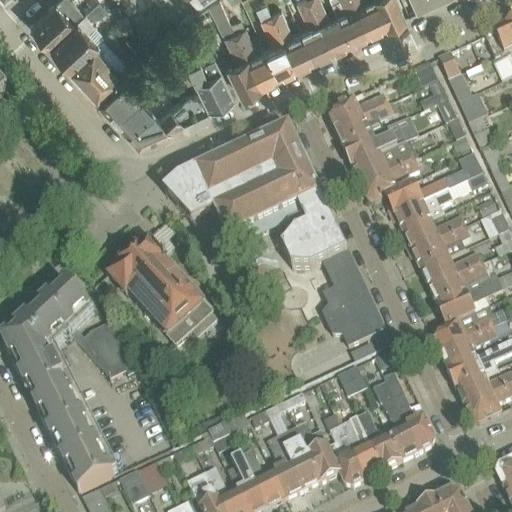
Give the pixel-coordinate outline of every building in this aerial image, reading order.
[(74,23),(86,12),(81,11),(70,0),(57,0),(42,14),(42,13),(34,21),(29,26),(46,44),(71,20),(74,23)] [(121,0),(126,5),(128,7),(125,9),(129,13),(135,8),(133,0),(121,0)] [(189,0),(198,9),(210,0),(189,0)] [(301,32),(314,60),(332,52),(307,0),(303,0),(297,3),(309,28),(301,32)] [(307,0),(332,52),(351,43),(337,15),(330,18),(321,0),(307,0)] [(335,0),(331,2),(337,15),(351,43),(369,35),(351,0),(335,0)] [(351,0),(369,35),(387,26),(374,0),(369,0),(366,1),(365,0),(351,0)] [(374,0),(387,26),(405,18),(396,0),(374,0)] [(409,0),(415,12),(441,0),(409,0)] [(48,46),(69,69),(104,37),(92,24),(91,17),(98,16),(106,9),(98,1),(86,12),(74,23),(48,46)] [(271,15),(296,69),(314,60),(301,32),(293,36),(281,10),(271,15)] [(190,14),(177,23),(183,31),(196,23),(190,14)] [(227,67),(241,95),(260,86),(234,33),(231,26),(225,14),(215,19),(236,63),(227,67)] [(265,49),(278,78),(296,69),(271,15),(261,20),(273,46),(265,49)] [(231,26),(234,33),(243,29),(240,21),(231,26)] [(234,33),(260,86),(278,78),(265,49),(257,53),(245,28),(243,29),(234,33)] [(504,59),(505,60),(511,56),(511,28),(511,29),(486,41),(496,63),(504,59)] [(104,37),(69,69),(95,97),(121,73),(128,66),(111,47),(119,40),(110,31),(104,37)] [(131,46),(125,52),(130,58),(126,62),(129,65),(140,55),(131,46)] [(197,55),(184,61),(185,62),(194,80),(193,81),(208,110),(217,105),(221,104),(233,98),(215,58),(201,64),(197,55)] [(462,80),(451,57),(439,63),(450,85),(462,80)] [(193,81),(194,80),(185,62),(173,68),(181,81),(187,83),(193,81)] [(123,78),(98,101),(113,117),(151,81),(160,76),(155,67),(140,76),(130,85),(123,78)] [(417,73),(415,74),(424,93),(430,91),(439,86),(430,67),(417,73)] [(113,117),(127,133),(152,109),(145,101),(154,93),(174,81),(168,71),(160,76),(151,81),(113,117)] [(460,108),(472,102),(462,80),(450,85),(460,108)] [(434,100),(421,106),(425,116),(438,110),(449,104),(439,86),(430,91),(434,100)] [(152,109),(127,133),(135,142),(137,143),(139,142),(142,141),(167,129),(173,127),(199,115),(187,92),(170,109),(162,100),(152,109)] [(472,102),(460,108),(470,129),(484,123),(490,121),(480,99),(472,102)] [(335,135),(389,110),(385,100),(359,112),(354,103),(332,113),(329,121),(335,135)] [(448,128),(458,123),(449,104),(438,110),(447,128),(448,128)] [(389,110),(336,135),(344,154),(384,135),(380,127),(399,118),(394,108),(389,110)] [(458,123),(448,128),(456,146),(466,141),(458,123)] [(484,123),(470,129),(482,155),(496,149),(489,133),(484,123)] [(384,135),(344,154),(353,172),(392,154),(406,148),(397,129),(384,135)] [(168,195),(166,197),(168,200),(168,199),(194,227),(211,264),(213,263),(213,262),(303,219),(308,229),(296,235),(283,251),(293,272),(314,273),(324,268),(348,257),(290,133),(287,134),(287,135),(180,185),(169,195),(168,195)] [(456,146),(452,148),(457,159),(472,152),(466,141),(456,146)] [(493,177),(503,172),(506,171),(496,149),(482,155),(493,177)] [(392,154),(353,172),(361,190),(415,165),(418,164),(413,154),(396,162),(392,154)] [(386,201),(386,202),(395,220),(448,195),(469,185),(484,178),(475,158),(460,166),(464,175),(444,185),(419,197),(414,188),(398,195),(386,201)] [(376,207),(386,202),(386,201),(398,195),(394,188),(420,176),(415,165),(361,190),(368,204),(376,207)] [(511,190),(503,172),(493,177),(503,199),(511,195),(511,190)] [(484,178),(469,185),(474,196),(489,189),(484,178)] [(395,220),(403,239),(432,225),(446,219),(443,210),(453,205),(448,195),(395,220)] [(511,195),(503,199),(511,218),(511,195)] [(478,211),(484,223),(498,216),(493,205),(478,211)] [(510,234),(503,219),(492,224),(499,239),(510,234)] [(403,239),(412,257),(466,232),(461,222),(436,233),(432,225),(403,239)] [(412,257),(421,276),(449,262),(466,254),(462,246),(471,242),(466,232),(412,257)] [(499,239),(498,239),(503,249),(507,258),(511,255),(511,237),(510,234),(499,239)] [(117,272),(109,279),(127,299),(130,297),(177,350),(192,336),(207,323),(213,329),(219,325),(213,318),(214,317),(167,265),(168,264),(150,243),(149,243),(142,250),(140,247),(114,270),(117,272)] [(330,311),(324,319),(334,340),(344,340),(349,352),(373,340),(380,355),(392,349),(348,257),(324,268),(336,294),(325,299),(330,311)] [(421,276),(429,294),(484,269),(478,258),(453,270),(449,262),(421,276)] [(429,294),(438,312),(467,299),(466,298),(498,283),(490,266),(484,269),(429,294)] [(438,312),(446,330),(447,331),(459,325),(475,318),(471,309),(511,289),(511,276),(498,283),(466,298),(467,299),(438,312)] [(6,348),(5,350),(24,387),(38,415),(80,497),(114,480),(73,398),(66,384),(50,353),(68,337),(69,336),(75,330),(92,315),(66,286),(63,289),(56,295),(42,309),(16,333),(16,334),(16,340),(6,348)] [(475,318),(459,325),(447,331),(446,330),(436,335),(433,343),(439,356),(506,325),(509,324),(504,314),(494,319),(490,311),(475,318)] [(511,335),(506,325),(439,356),(448,375),(476,362),(472,354),(498,341),(511,335)] [(75,330),(69,336),(72,340),(103,374),(107,370),(113,382),(110,383),(111,384),(126,376),(129,380),(137,376),(112,327),(92,337),(92,338),(87,343),(79,334),(75,330)] [(448,375),(457,394),(485,380),(498,374),(494,366),(507,360),(511,357),(511,344),(502,349),(476,362),(448,375)] [(381,376),(400,367),(395,354),(375,364),(381,376)] [(356,373),(338,382),(343,393),(362,384),(356,373)] [(511,376),(489,388),(485,380),(457,394),(465,412),(511,389),(511,376)] [(395,377),(384,382),(386,388),(419,457),(433,450),(436,442),(425,419),(416,424),(395,377)] [(332,385),(322,390),(325,397),(336,392),(332,385)] [(386,388),(373,394),(380,409),(383,410),(395,436),(389,439),(402,466),(403,465),(419,457),(386,388)] [(480,428),(502,417),(498,408),(511,401),(511,389),(465,412),(472,425),(480,428)] [(303,399),(284,408),(287,415),(306,405),(303,399)] [(284,408),(266,417),(269,423),(279,418),(287,415),(284,408)] [(266,417),(252,423),(256,432),(270,425),(269,423),(266,417)] [(369,417),(359,423),(371,448),(384,475),(388,473),(391,471),(398,468),(402,466),(389,439),(381,442),(369,417)] [(208,438),(209,437),(226,429),(227,428),(223,419),(204,429),(208,438)] [(227,428),(226,429),(231,439),(250,429),(248,425),(245,420),(227,428)] [(336,420),(326,425),(337,449),(329,453),(335,465),(341,477),(340,478),(345,488),(352,490),(353,491),(365,484),(340,432),(341,431),(338,424),(336,420)] [(341,431),(340,432),(365,484),(384,475),(371,448),(359,423),(344,430),(341,431)] [(322,486),(340,478),(341,477),(335,465),(327,449),(321,437),(313,441),(307,428),(296,433),(308,459),(322,486)] [(231,439),(226,429),(209,437),(211,442),(215,449),(232,440),(231,439)] [(288,437),(278,442),(304,495),(322,486),(296,434),(288,437)] [(193,450),(198,460),(216,451),(215,449),(211,442),(193,450)] [(287,504),(304,495),(278,442),(269,447),(281,473),(273,477),(287,504)] [(186,466),(198,460),(193,450),(181,456),(186,466)] [(267,511),(271,511),(287,504),(273,477),(265,480),(253,455),(242,461),(267,511)] [(169,461),(157,467),(163,478),(175,472),(169,461)] [(245,511),(267,511),(242,461),(232,466),(236,473),(229,477),(237,495),(245,511)] [(511,488),(511,465),(500,471),(497,479),(504,492),(511,488)] [(157,467),(138,476),(145,488),(164,479),(163,478),(157,467)] [(223,511),(245,511),(237,495),(229,499),(217,474),(207,479),(223,511)] [(138,476),(120,484),(133,511),(151,502),(145,488),(138,476)] [(189,488),(200,511),(223,511),(207,479),(189,488)] [(116,498),(112,488),(101,493),(106,503),(116,498)] [(110,511),(106,503),(101,493),(83,502),(83,504),(84,504),(87,511),(110,511)] [(452,494),(437,502),(441,511),(469,511),(462,497),(452,494)] [(441,511),(437,502),(419,511),(441,511)]
